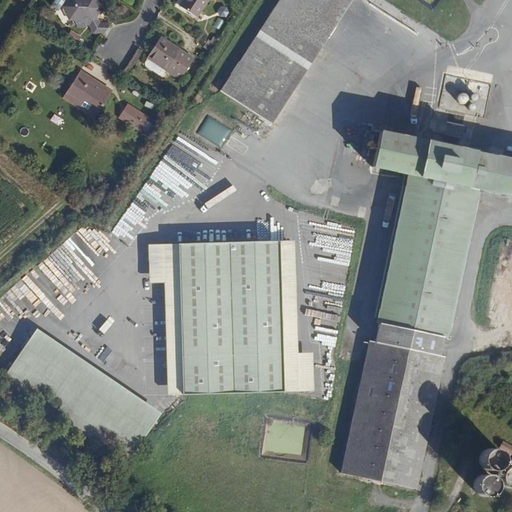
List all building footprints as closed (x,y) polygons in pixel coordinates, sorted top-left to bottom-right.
[(98,11),(96,8),(99,4),(96,0),(66,0),(63,5),(69,17),(73,18),(78,26),(84,28),(88,22),(101,39),(108,27),(111,26),(106,20),(101,21),(96,15),(98,11)] [(180,0),(178,5),(199,18),(209,0),(180,0)] [(280,0),(219,96),(261,123),(340,0),(280,0)] [(148,58),(182,79),(195,58),(161,36),(148,58)] [(98,108),(111,87),(81,69),(68,91),(98,108)] [(143,132),(152,119),(128,105),(120,118),(143,132)] [(475,190),(511,198),(511,160),(378,133),(370,169),(406,176),(376,323),(380,323),(376,342),(371,341),(343,473),(421,489),(452,339),(445,338),(475,190)] [(446,135),(444,144),(459,146),(460,138),(446,135)] [(286,394),(280,245),(178,249),(184,398),(286,394)] [(300,355),(295,245),(280,245),(286,394),(316,393),(314,355),(300,355)] [(184,398),(178,249),(150,250),(149,250),(151,288),(166,287),(171,399),(184,398)] [(164,417),(39,334),(32,344),(157,427),(164,417)] [(157,427),(32,344),(4,386),(129,469),(157,427)] [(511,489),(511,462),(486,447),(477,462),(485,467),(472,488),(489,498),(499,481),(511,489)]
